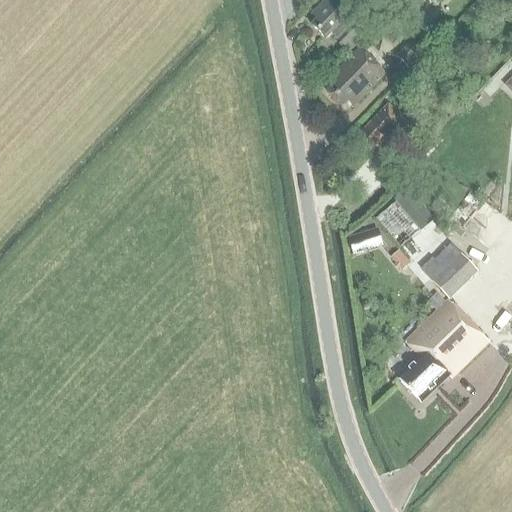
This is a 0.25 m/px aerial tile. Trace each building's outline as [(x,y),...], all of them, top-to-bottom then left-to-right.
[(366,10),(355,0),(326,0),(311,16),(316,21),(311,27),(325,41),(330,35),(336,41),(366,10)] [(430,47),(417,34),(394,58),(407,71),(430,47)] [(347,103),(352,108),(385,75),(359,50),(327,83),(332,88),(326,94),(341,108),(347,103)] [(405,123),(388,107),(372,123),(373,124),(357,140),(371,154),(385,139),(387,141),(405,123)] [(449,210),(438,199),(431,208),(446,222),(451,218),(446,214),(449,210)] [(396,205),(376,221),(399,250),(419,233),(396,205)] [(354,257),(382,248),(377,231),(349,240),(354,257)] [(477,273),(460,256),(432,285),(450,302),(477,273)] [(487,349),(449,311),(446,308),(405,349),(419,364),(398,385),(421,408),(448,382),(450,384),(487,349)]
